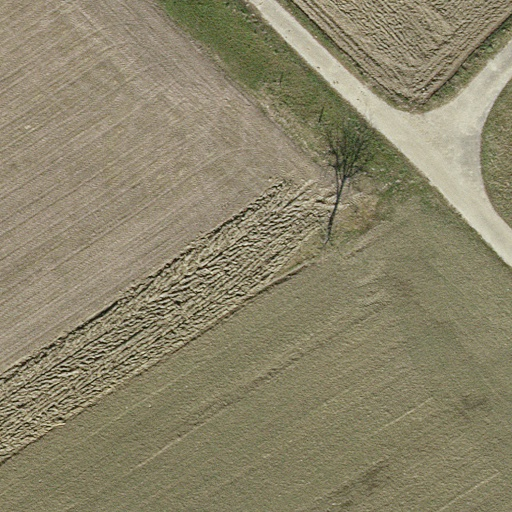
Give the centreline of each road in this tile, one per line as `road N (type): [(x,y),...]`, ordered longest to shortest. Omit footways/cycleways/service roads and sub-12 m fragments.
road 1 (track): [(279,0),(437,170)]
road 2 (track): [(511,68),(437,170),(511,241)]
